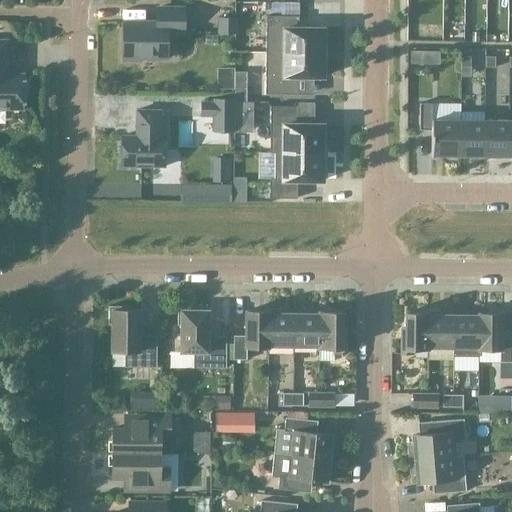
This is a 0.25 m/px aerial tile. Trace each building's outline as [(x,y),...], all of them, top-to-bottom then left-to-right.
[(156,23),(123,23),(122,60),(140,60),(140,58),(166,58),(166,32),(183,33),(184,8),(156,8),(156,23)] [(298,16),(265,16),(265,52),(323,53),(323,45),(323,44),(323,29),(298,28),(298,16)] [(218,18),(218,33),(235,33),(235,18),(218,18)] [(0,111),(3,111),(5,109),(22,109),(22,98),(25,95),(25,80),(22,78),(23,67),(6,66),(6,41),(0,40),(0,111)] [(323,53),(265,52),(265,94),(297,94),(297,76),(322,77),(323,61),(323,53)] [(470,67),(470,56),(461,56),(461,67),(470,67)] [(494,68),(495,57),(486,57),(486,67),(494,68)] [(213,102),(201,102),(200,116),(212,116),(212,131),(232,131),(233,99),(213,99),(213,102)] [(460,156),(460,120),(431,119),(431,103),(419,103),(418,130),(430,130),(430,155),(460,156)] [(269,153),(274,153),(274,152),(322,153),(322,144),(322,125),(297,124),(297,106),(269,106),(269,153)] [(160,110),(136,110),(136,136),(121,136),(121,166),(164,166),(164,136),(160,136),(160,110)] [(484,156),(484,120),(460,120),(460,156),(484,156)] [(508,156),(508,120),(484,120),(484,156),(508,156)] [(274,152),(274,153),(274,179),(269,179),(269,198),(296,198),(296,180),(321,181),(322,161),(322,153),(274,152)] [(108,306),(108,324),(112,324),(111,351),(125,351),(124,366),(155,367),(155,336),(144,336),(138,331),(139,310),(127,310),(127,306),(108,306)] [(177,306),(176,325),(180,325),(180,352),(193,352),(193,367),(224,367),(225,337),(212,337),(207,332),(207,311),(196,311),(196,307),(177,306)] [(221,331),(230,331),(229,307),(220,308),(221,331)] [(267,348),(267,311),(245,311),(245,336),(233,336),(232,360),(246,360),(246,347),(267,348)] [(293,346),(293,314),(280,314),(280,311),(267,311),(267,348),(268,348),(268,345),(293,346)] [(318,348),(319,312),(306,312),(306,314),(293,314),(293,346),(318,346),(318,348)] [(319,312),(318,348),(333,348),(333,353),(344,353),(345,327),(341,327),(341,312),(319,312)] [(427,349),(427,313),(405,313),(405,328),(401,328),(400,353),(412,354),(412,349),(427,349)] [(453,347),(453,315),(440,315),(440,313),(427,313),(427,349),(428,347),(453,347)] [(453,347),(452,356),(479,356),(479,350),(478,350),(479,313),(466,313),(466,315),(453,315),(453,347)] [(499,362),(511,362),(511,338),(501,338),(501,313),(479,313),(478,350),(479,350),(499,350),(499,362)] [(292,405),(292,393),(282,393),(282,405),(292,405)] [(292,405),(302,406),(302,393),(292,393),(292,405)] [(308,406),(332,406),(332,393),(308,393),(308,406)] [(412,407),(436,407),(436,394),(412,394),(412,407)] [(452,407),(452,395),(442,394),(442,407),(452,407)] [(452,407),(462,407),(462,395),(452,395),(452,407)] [(169,436),(169,416),(124,415),(123,428),(111,428),(111,453),(159,453),(159,454),(172,454),(172,436),(169,436)] [(204,437),(204,417),(173,418),(174,438),(204,437)] [(283,430),(275,429),(273,453),(289,455),(289,454),(334,459),(335,445),(331,444),(332,434),(307,432),(308,420),(284,417),(283,430)] [(409,459),(454,456),(453,442),(465,441),(463,419),(435,421),(436,433),(412,435),(413,445),(408,446),(409,459)] [(159,468),(159,454),(159,453),(111,453),(111,477),(123,477),(123,490),(168,491),(169,469),(159,468)] [(332,473),(334,459),(289,454),(289,455),(273,453),(271,475),(278,476),(277,489),(301,492),(302,480),(327,482),(328,472),(332,473)] [(454,456),(409,459),(410,473),(415,473),(416,483),(440,481),(441,493),(465,491),(464,477),(456,478),(454,456)] [(286,511),(288,503),(260,500),(258,511),(286,511)] [(164,511),(165,502),(128,502),(128,511),(164,511)] [(479,511),(479,503),(455,505),(455,511),(479,511)]
